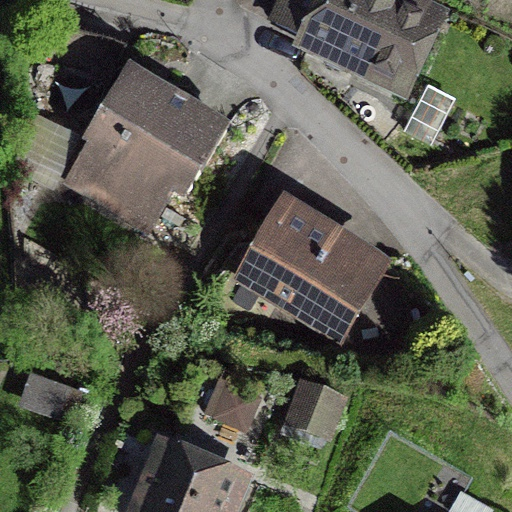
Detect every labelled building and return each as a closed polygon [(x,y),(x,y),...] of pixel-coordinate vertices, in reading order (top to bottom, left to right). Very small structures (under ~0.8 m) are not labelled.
[(400,0),(287,0),(273,29),(399,91),(436,18),(400,0)] [(222,123),(131,73),(69,183),(145,224),(169,182),(185,191),(222,123)] [(375,259),(286,206),(243,277),(332,331),(375,259)] [(341,404),(302,388),(288,424),(326,440),(341,404)] [(226,511),(240,479),(161,447),(134,511),(226,511)]
